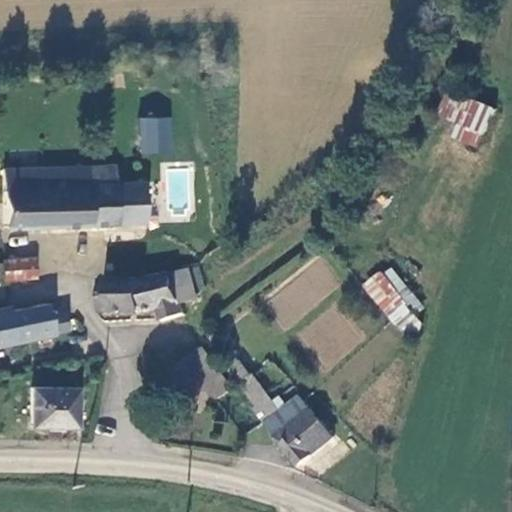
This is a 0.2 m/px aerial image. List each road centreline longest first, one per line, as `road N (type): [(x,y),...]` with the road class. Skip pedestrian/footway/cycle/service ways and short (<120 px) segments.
road 1 (unclassified): [(0,457),(215,473),(336,511)]
road 2 (track): [(118,354),(186,325),(332,205)]
